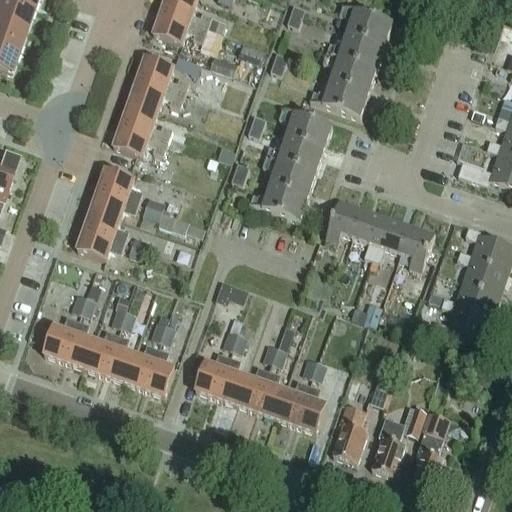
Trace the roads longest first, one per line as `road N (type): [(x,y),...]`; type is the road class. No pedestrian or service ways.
road 1 (residential): [(304,492),(0,384)]
road 2 (residential): [(0,332),(58,130)]
road 3 (residential): [(406,195),(459,44)]
road 4 (residential): [(58,130),(97,20),(113,0)]
